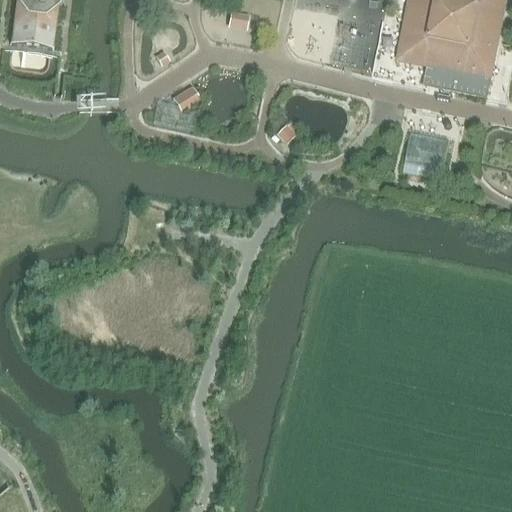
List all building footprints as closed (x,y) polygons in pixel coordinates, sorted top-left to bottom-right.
[(59,0),(15,0),(10,49),(53,54),(59,0)] [(408,0),(396,64),(492,83),(499,47),(508,0),(408,0)] [(249,19),(230,15),(227,31),(246,35),(249,19)] [(170,65),(163,55),(155,60),(161,70),(170,65)] [(201,107),(191,90),(171,102),(182,119),(201,107)] [(296,139),(286,128),(275,138),(286,149),(296,139)] [(451,159),(415,150),(411,166),(446,175),(451,159)]
